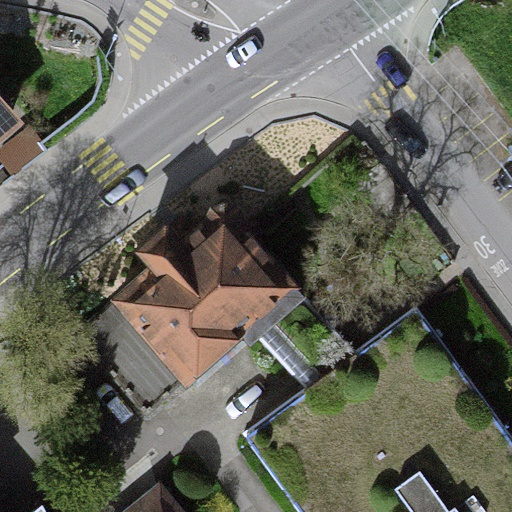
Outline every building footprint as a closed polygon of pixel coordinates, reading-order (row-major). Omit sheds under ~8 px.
[(0,129),(10,121),(0,109),(0,129)] [(297,288),(226,205),(183,242),(170,226),(132,258),(147,276),(77,333),(147,412),(247,327),(297,288)] [(321,377),(242,433),(299,511),(511,511),(511,434),(420,306),(354,350),(297,288),(247,327),(290,373),(308,356),(321,377)] [(185,511),(158,478),(116,511),(185,511)] [(45,511),(41,503),(30,511),(45,511)]
